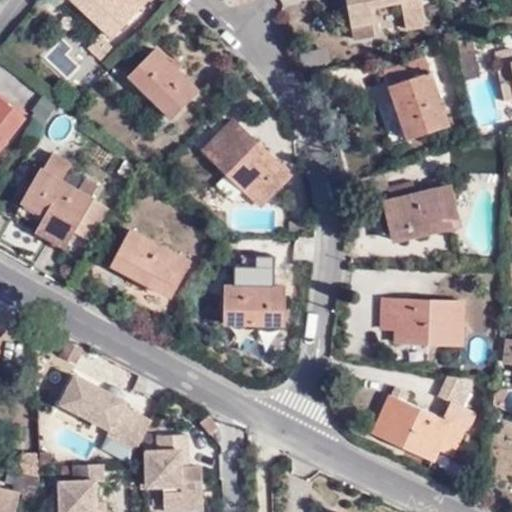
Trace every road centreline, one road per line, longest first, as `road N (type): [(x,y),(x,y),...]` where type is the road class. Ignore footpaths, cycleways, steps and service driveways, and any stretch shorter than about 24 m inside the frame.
road 1 (residential): [(269,55),(309,113),(335,223),(295,434)]
road 2 (residential): [(0,275),(295,434)]
road 3 (residential): [(295,434),(457,511)]
